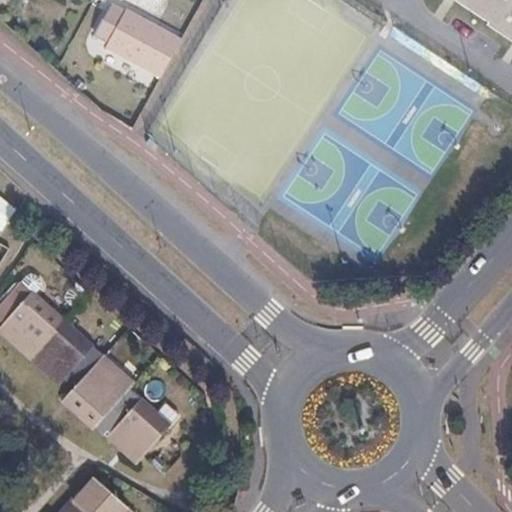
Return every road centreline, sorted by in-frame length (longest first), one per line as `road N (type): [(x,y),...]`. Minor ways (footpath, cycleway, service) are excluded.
road 1 (primary): [(335,347),(271,316),(0,75)]
road 2 (primary): [(0,137),(245,362),(277,407)]
road 3 (tertiary): [(511,235),(428,331),(383,352)]
road 4 (residential): [(511,84),(404,13),(402,0)]
road 5 (tertiary): [(425,411),(511,305)]
